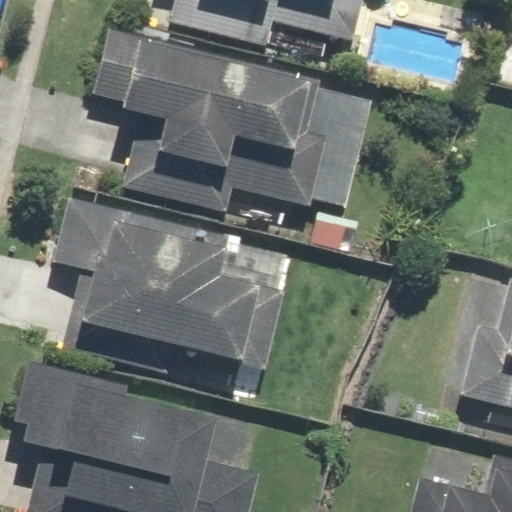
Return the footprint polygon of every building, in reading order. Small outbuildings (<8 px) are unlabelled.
[(271,20),(351,40),(360,0),(171,0),(165,22),(264,47),(271,20)] [(323,76),(106,29),(92,94),(119,100),(118,105),(161,114),(154,145),(132,140),(121,190),(227,213),(232,188),(311,206),(312,200),(347,208),(371,98),(321,87),(323,76)] [(163,371),(169,348),(265,369),(283,289),(218,274),(228,236),(68,197),(52,259),(89,268),(87,278),(77,276),(60,346),(163,371)] [(511,275),(508,274),(494,326),(478,322),(458,395),(511,409),(511,275)] [(248,511),(258,472),(204,459),(215,414),(125,392),(127,382),(25,357),(9,420),(22,424),(16,445),(38,450),(22,511),(248,511)] [(484,491),(419,475),(409,511),(511,511),(511,458),(493,454),(484,491)]
